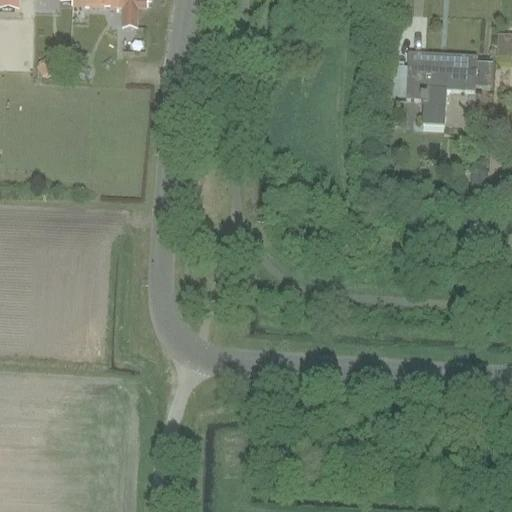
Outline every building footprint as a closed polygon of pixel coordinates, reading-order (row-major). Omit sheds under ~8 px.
[(0,0),(0,12),(20,12),(20,0),(0,0)] [(148,1),(153,1),(153,0),(72,0),(72,6),(124,8),(123,29),(137,29),(137,8),(147,8),(148,1)] [(476,94),(478,59),(409,56),(407,103),(422,103),(422,107),(425,107),(424,128),(446,129),(447,93),(476,94)] [(38,68),(37,72),(43,82),(47,83),(56,78),(57,74),(51,64),(46,63),(38,68)] [(472,173),(471,199),(488,199),(489,174),(472,173)]
